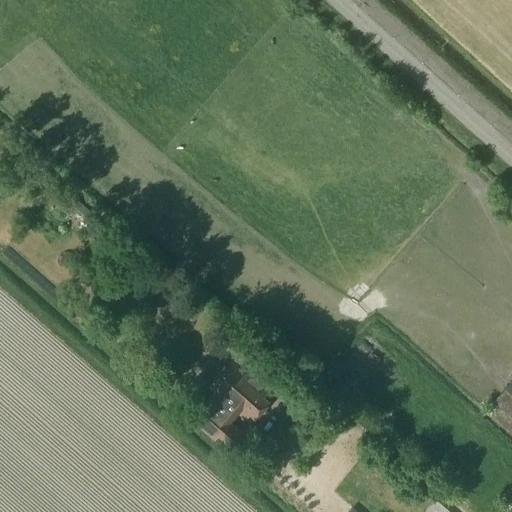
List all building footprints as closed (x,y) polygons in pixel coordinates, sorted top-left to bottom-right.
[(96,220),(87,229),(95,237),(104,228),(96,220)] [(240,339),(230,349),(250,368),(260,358),(240,339)] [(250,425),(244,432),(232,422),(238,414),(246,421),(251,416),(256,420),(271,403),(266,398),(270,394),(233,362),(209,388),(213,392),(189,420),(242,466),(266,439),(250,425)] [(511,383),(494,403),(511,419),(511,383)] [(511,485),(501,497),(511,507),(511,506),(511,485)]
